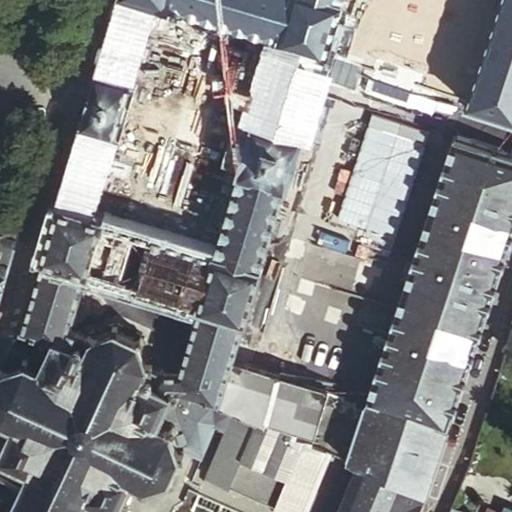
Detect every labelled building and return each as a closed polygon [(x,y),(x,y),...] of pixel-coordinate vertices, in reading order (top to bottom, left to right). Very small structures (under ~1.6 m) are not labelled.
[(203,396),(214,400),(226,405),(265,423),(266,418),(315,433),(328,389),(328,387),(251,364),(236,360),(234,359),(247,313),(250,305),(340,1),(335,0),(121,0),(98,75),(95,73),(91,85),(92,86),(93,87),(94,89),(94,91),(92,100),(89,109),(88,111),(86,112),(83,112),(80,123),(83,124),(59,205),(56,204),(40,256),(43,256),(21,329),(46,332),(47,333),(85,349),(89,340),(87,336),(70,327),(86,270),(198,304),(180,370),(174,386),(186,390),(203,396)] [(511,0),(479,106),(465,101),(454,136),(487,147),(482,164),(511,173),(511,0)] [(392,243),(422,148),(364,129),(333,225),(392,243)] [(487,147),(454,136),(403,288),(484,314),(511,231),(511,173),(482,164),(487,147)] [(0,265),(7,268),(19,226),(0,220),(0,265)] [(379,469),(427,490),(454,408),(484,314),(403,288),(367,398),(364,408),(348,456),(379,469)] [(117,511),(118,511),(123,511),(124,509),(120,506),(132,479),(142,483),(142,489),(147,488),(147,483),(169,476),(173,480),(186,452),(180,452),(172,432),(176,428),(172,424),(169,428),(159,423),(171,395),(176,397),(178,393),(174,390),(158,383),(142,376),(146,366),(152,366),(151,361),(146,361),(139,343),(143,339),(139,335),(135,338),(118,330),(117,324),(111,324),(112,330),(94,337),(91,333),(87,336),(89,340),(85,349),(47,333),(45,338),(50,340),(38,367),(28,363),(28,357),(22,357),(22,362),(5,369),(2,366),(1,365),(0,365),(0,420),(2,419),(11,423),(0,445),(0,510),(4,511),(117,511)] [(139,334),(117,324),(118,330),(135,338),(139,335),(139,334)] [(166,341),(139,343),(146,361),(151,361),(152,366),(168,365),(166,341)] [(162,370),(152,366),(146,366),(142,376),(158,383),(162,370)] [(174,386),(180,370),(162,370),(158,383),(174,390),(174,386)] [(203,396),(186,390),(178,414),(198,420),(201,414),(197,412),(203,396)] [(417,511),(427,490),(379,469),(348,456),(313,441),(315,433),(266,418),(265,423),(226,405),(185,499),(174,502),(167,511),(189,511),(193,503),(215,511),(417,511)]
